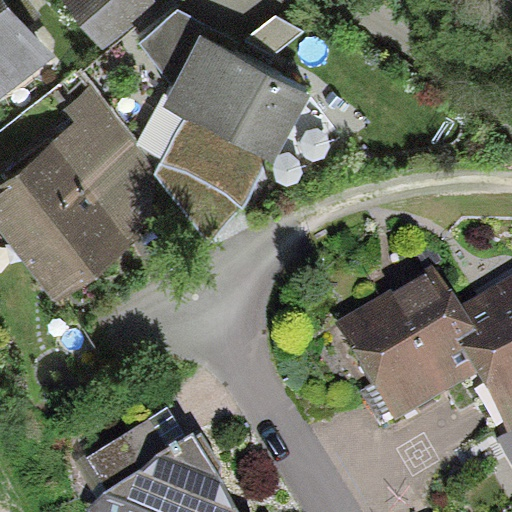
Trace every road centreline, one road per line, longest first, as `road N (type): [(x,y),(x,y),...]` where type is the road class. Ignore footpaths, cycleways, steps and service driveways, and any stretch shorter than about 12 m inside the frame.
road 1 (residential): [(334,511),(205,307),(249,261),(298,228),(422,189),(511,187)]
road 2 (residential): [(511,121),(337,0)]
